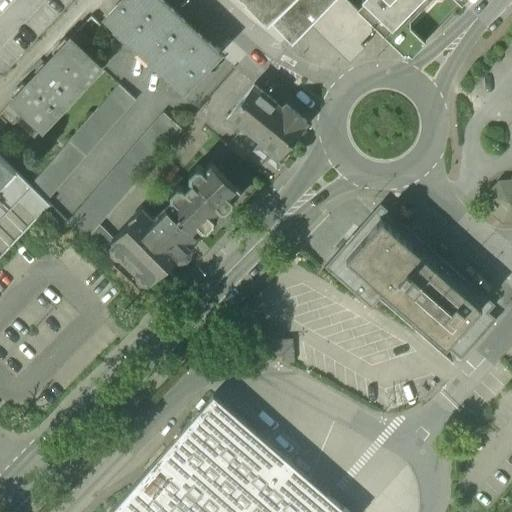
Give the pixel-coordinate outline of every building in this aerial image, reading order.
[(161,0),(120,0),(105,16),(113,24),(130,39),(189,94),(211,71),(205,65),(217,51),(161,0)] [(242,0),(287,45),(312,19),(308,15),(321,0),(242,0)] [(361,0),(357,5),(351,0),(321,0),(308,15),(312,19),(315,22),(350,56),(381,25),(405,48),(451,0),(361,0)] [(130,39),(113,24),(106,32),(123,47),(130,39)] [(69,39),(12,99),(41,127),(98,66),(69,39)] [(30,185),(29,185),(46,201),(135,99),(117,84),(30,185)] [(282,107),(253,84),(228,114),(260,140),(279,155),(281,152),(306,121),(285,104),(282,107)] [(164,113),(57,236),(77,250),(182,129),(164,113)] [(279,155),(260,140),(255,146),(256,152),(273,165),(279,165),(283,159),(282,153),(281,152),(279,155)] [(0,183),(13,169),(0,156),(0,183)] [(235,187),(209,161),(203,167),(201,166),(195,166),(188,173),(188,179),(190,180),(184,186),(182,185),(176,185),(169,191),(170,197),(172,199),(166,205),(166,206),(195,235),(201,229),(207,229),(214,222),(214,217),(220,210),(226,210),(233,203),(233,197),(228,193),(235,187)] [(30,185),(13,169),(0,183),(0,257),(49,204),(29,185),(30,185)] [(511,182),(499,183),(489,194),(490,208),(502,219),(511,218),(511,182)] [(493,304),(379,203),(336,251),(383,292),(459,359),(494,319),(486,312),(493,304)] [(195,235),(166,206),(166,205),(153,218),(142,207),(111,238),(151,278),(195,235)] [(383,292),(336,251),(323,266),(369,308),(383,292)] [(258,318),(247,319),(249,342),(260,341),(259,326),(258,318)] [(269,325),(259,326),(260,341),(260,349),(271,348),(270,332),(269,325)] [(281,331),(270,332),(271,348),(272,355),(283,354),(281,339),(281,331)] [(292,338),(281,339),(283,354),(283,362),(293,361),(292,338)] [(347,511),(213,393),(108,511),(347,511)]
